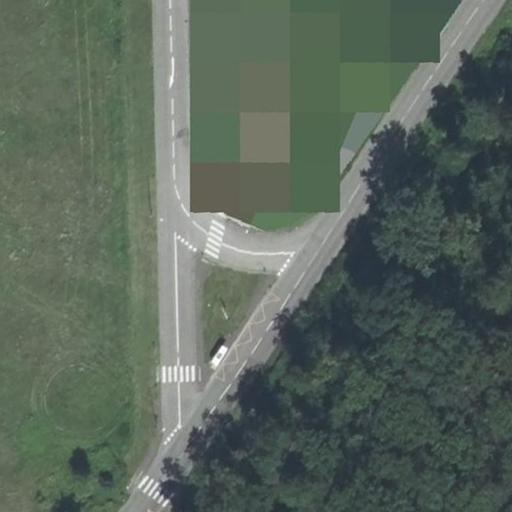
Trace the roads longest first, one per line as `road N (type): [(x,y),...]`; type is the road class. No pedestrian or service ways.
road 1 (unclassified): [(485,0),(321,242)]
road 2 (unclassified): [(183,448),(176,193)]
road 3 (unclassified): [(321,242),(183,448)]
road 4 (unclassified): [(176,193),(172,0)]
road 5 (unclassified): [(321,242),(237,248),(196,226),(176,193)]
